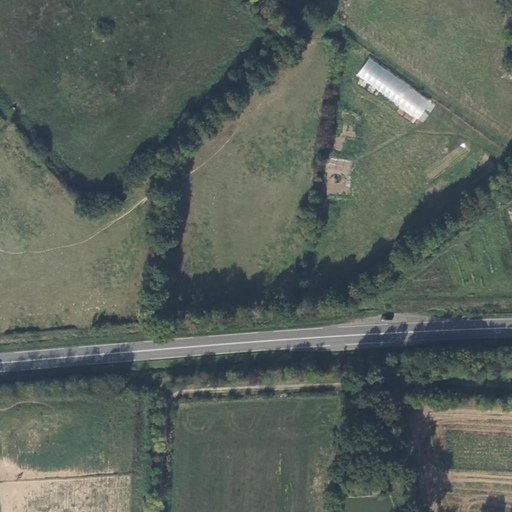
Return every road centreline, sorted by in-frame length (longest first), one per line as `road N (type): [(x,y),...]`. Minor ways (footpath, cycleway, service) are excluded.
road 1 (primary): [(511,329),(0,365)]
road 2 (track): [(310,0),(314,24),(349,25),(511,145)]
road 3 (unknown): [(397,333),(396,302),(417,274),(511,198)]
